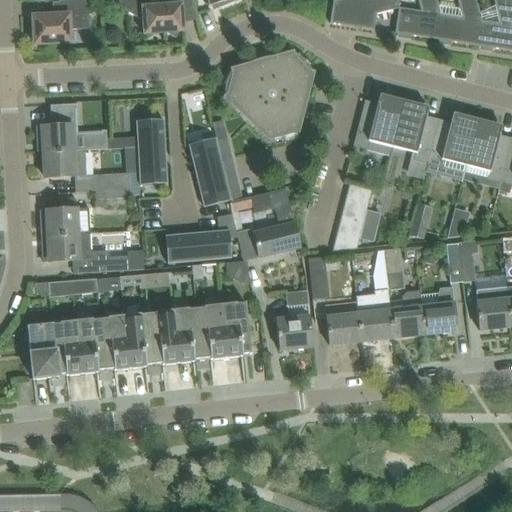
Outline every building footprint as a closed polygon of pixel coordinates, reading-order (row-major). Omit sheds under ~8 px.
[(93,0),(66,0),(59,0),(59,16),(32,17),(34,45),(70,43),(69,31),(86,30),(89,27),(88,16),(91,16),(94,12),(93,0)] [(181,6),(193,3),(192,0),(118,0),(118,4),(127,9),(128,13),(142,21),(143,35),(166,34),(175,39),(178,33),(183,32),(181,6)] [(398,8),(396,0),(339,0),(332,2),(329,24),(374,31),(376,14),(398,9),(399,9),(398,8)] [(439,15),(435,0),(417,0),(420,12),(398,8),(399,9),(398,9),(394,34),(435,40),(439,15)] [(480,21),(475,0),(456,0),(461,18),(439,15),(435,40),(477,46),(481,22),(480,21)] [(511,3),(511,0),(492,0),(499,24),(480,21),(481,22),(477,46),(511,51),(511,3)] [(229,69),(230,72),(231,76),(226,94),(222,98),(269,145),(274,140),(283,137),(292,135),(298,137),(314,72),(308,71),(302,65),(295,58),(293,52),(264,60),(265,67),(261,68),(259,61),(229,69)] [(392,148),(404,102),(379,95),(377,104),(364,101),(353,146),(367,150),(369,142),(392,148)] [(413,162),(426,165),(438,120),(426,117),(428,108),(404,102),(392,148),(415,154),(413,162)] [(51,127),(36,128),(37,142),(42,142),(43,153),(73,151),(76,151),(75,135),(72,135),(71,127),(75,127),(74,111),(77,111),(76,105),(50,106),(51,127)] [(465,167),(477,120),(453,114),(450,123),(438,120),(426,165),(440,169),(438,176),(461,182),(465,167)] [(486,180),(500,184),(511,139),(499,136),(501,127),(477,120),(465,167),(488,173),(486,180)] [(138,186),(166,185),(162,121),(134,122),(138,186)] [(224,127),(222,121),(212,124),(213,130),(224,127)] [(215,136),(225,134),(224,127),(213,130),(215,136)] [(101,134),(91,134),(92,151),(107,150),(106,131),(101,132),(101,134)] [(227,140),(225,134),(215,136),(215,139),(216,142),(227,140)] [(203,208),(230,202),(229,196),(228,190),(226,184),(225,178),(223,172),(222,166),(220,160),(219,154),(217,148),(216,144),(216,142),(215,139),(188,146),(203,208)] [(511,139),(500,184),(511,187),(511,139)] [(228,146),(227,140),(216,142),(216,144),(217,148),(228,146)] [(229,152),(228,146),(217,148),(219,154),(229,152)] [(73,151),(43,153),(44,179),(86,177),(84,151),(76,151),(73,151)] [(231,158),(229,152),(219,154),(220,160),(231,158)] [(222,166),(232,164),(231,158),(220,160),(222,166)] [(234,170),(232,164),(222,166),(223,172),(234,170)] [(235,176),(234,170),(223,172),(225,178),(235,176)] [(94,176),(95,192),(128,190),(127,174),(94,176)] [(236,180),(235,176),(225,178),(226,184),(237,182),(236,180)] [(238,188),(237,182),(226,184),(228,190),(238,188)] [(346,197),(368,203),(371,191),(349,186),(346,197)] [(240,194),(238,188),(228,190),(229,196),(240,194)] [(128,190),(95,192),(96,208),(106,207),(105,199),(129,198),(128,190)] [(241,200),(231,203),(231,204),(230,204),(232,213),(252,208),(254,214),(275,209),(279,227),(252,233),(251,229),(236,233),(243,262),(299,249),(285,190),(241,200)] [(241,200),(240,194),(229,196),(230,202),(231,203),(241,200)] [(346,197),(343,209),(365,215),(368,203),(346,197)] [(46,211),(40,211),(41,229),(47,228),(47,237),(77,235),(75,209),(75,200),(59,201),(59,210),(46,211)] [(343,209),(340,221),(362,226),(365,217),(365,215),(343,209)] [(372,242),(378,221),(365,217),(362,226),(359,238),(359,239),(372,242)] [(421,241),(426,222),(415,219),(410,238),(421,241)] [(340,221),(337,232),(359,238),(362,226),(340,221)] [(462,237),(465,225),(451,221),(447,239),(462,237)] [(231,259),(228,231),(164,237),(167,265),(231,259)] [(359,239),(359,238),(337,232),(332,252),(356,250),(359,239)] [(48,246),(42,246),(43,263),(90,261),(89,235),(77,235),(47,237),(48,246)] [(476,241),(459,244),(463,283),(475,282),(472,255),(478,254),(476,241)] [(463,283),(459,244),(458,244),(459,255),(446,257),(449,285),(463,283)] [(404,250),(405,261),(416,260),(415,249),(404,250)] [(382,252),(385,275),(387,291),(388,302),(389,302),(388,292),(404,290),(399,250),(382,252)] [(108,258),(98,259),(98,260),(99,273),(127,271),(126,257),(108,258)] [(232,282),(247,276),(241,261),(226,267),(232,282)] [(325,271),(309,272),(312,301),(328,299),(325,271)] [(154,283),(154,275),(144,276),(144,284),(154,283)] [(144,284),(144,276),(134,277),(135,289),(145,288),(144,284)] [(83,281),(71,282),(72,293),(73,296),(97,293),(95,280),(83,281)] [(60,283),(47,284),(48,295),(49,298),(73,296),(72,293),(71,282),(60,283)] [(35,285),(36,296),(48,295),(47,284),(35,285)] [(511,327),(508,300),(506,288),(474,291),(478,331),(511,327)] [(436,307),(421,308),(424,335),(457,332),(454,305),(452,289),(448,290),(448,289),(439,290),(436,307)] [(357,297),(356,298),(356,303),(357,315),(360,342),(392,339),(389,312),(388,303),(388,302),(387,291),(374,292),(374,298),(358,300),(357,297)] [(285,294),(287,308),(308,305),(306,292),(285,294)] [(402,301),(388,303),(389,312),(392,339),(424,335),(421,308),(419,292),(406,293),(401,299),(402,301)] [(236,304),(220,306),(226,359),(242,357),(242,356),(249,355),(251,355),(245,303),(243,304),(236,305),(236,304)] [(204,309),(196,309),(202,360),(210,359),(210,360),(226,359),(220,306),(204,308),(204,309)] [(188,310),(172,311),(178,364),(194,362),(193,361),(202,360),(196,309),(188,310)] [(178,364),(172,311),(156,313),(156,314),(148,315),(153,365),(162,365),(162,366),(178,364)] [(153,365),(148,315),(140,316),(140,315),(124,317),(130,369),(145,368),(145,366),(153,365)] [(357,315),(325,319),(326,330),(328,346),(360,342),(357,315)] [(108,319),(100,320),(105,371),(113,370),(114,371),(130,369),(124,317),(108,318),(108,319)] [(275,321),(278,351),(312,348),(309,317),(275,321)] [(92,320),(76,322),(81,375),(97,373),(97,372),(105,371),(100,320),(92,321),(92,320)] [(60,325),(52,325),(58,376),(65,375),(66,376),(81,375),(76,322),(60,324),(60,325)] [(58,376),(52,325),(52,324),(27,327),(29,352),(30,354),(33,380),(58,377),(58,376)]
